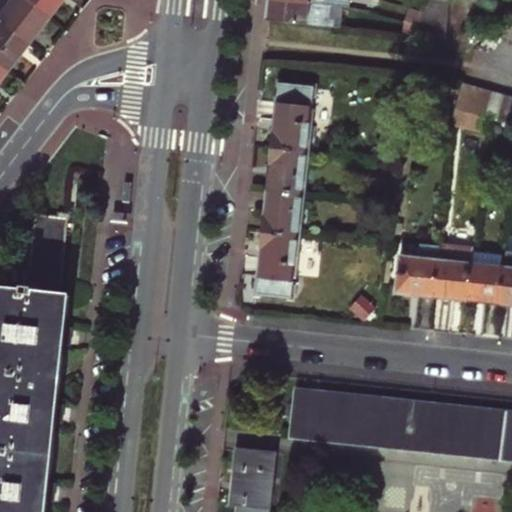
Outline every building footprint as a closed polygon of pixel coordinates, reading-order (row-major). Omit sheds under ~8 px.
[(28,0),(12,0),(0,16),(0,21),(28,43),(49,16),(28,0)] [(28,0),(49,16),(61,0),(28,0)] [(269,0),(269,3),(329,9),(343,11),(352,12),(353,0),(269,0)] [(421,15),(448,17),(449,3),(423,0),(421,15)] [(329,9),(269,3),(267,24),(335,31),(335,25),(328,25),(329,9)] [(335,25),(335,31),(342,32),(343,11),(329,9),(328,25),(335,25)] [(409,24),(420,27),(421,15),(411,12),(409,24)] [(421,15),(420,27),(446,29),(448,17),(421,15)] [(0,64),(7,70),(28,43),(0,21),(0,64)] [(407,38),(419,39),(420,27),(409,24),(407,38)] [(446,29),(420,27),(419,39),(445,42),(446,29)] [(465,82),(459,108),(473,112),(480,86),(465,82)] [(279,85),(272,150),(308,154),(315,88),(279,85)] [(494,91),(480,86),(473,112),(486,116),(494,91)] [(494,91),(486,116),(491,117),(501,120),(508,95),(494,91)] [(501,120),(511,123),(511,96),(508,95),(501,120)] [(272,150),(268,190),(304,194),(308,154),(272,150)] [(304,194),(268,190),(264,233),(299,236),(304,194)] [(0,511),(44,511),(46,500),(48,482),(54,422),(55,403),(61,346),(63,326),(66,296),(59,295),(66,214),(32,210),(25,270),(4,268),(2,289),(0,288),(0,511)] [(292,299),(299,236),(264,233),(257,295),(292,299)] [(441,262),(443,248),(425,246),(424,260),(402,258),(399,293),(437,298),(441,262)] [(443,248),(441,262),(437,298),(469,301),(473,266),(475,253),(475,251),(443,247),(443,248)] [(475,253),(473,266),(469,301),(503,305),(506,270),(508,257),(475,253)] [(511,306),(511,255),(508,255),(508,257),(506,270),(503,305),(511,306)] [(73,327),(63,326),(61,346),(71,347),(73,327)] [(245,380),(242,401),(263,404),(266,382),(245,380)] [(511,410),(301,387),(296,433),(511,458),(511,410)] [(65,404),(55,403),(54,422),(63,423),(65,404)] [(271,511),(279,451),(238,446),(232,499),(239,500),(237,511),(271,511)] [(57,483),(48,482),(46,500),(55,501),(57,483)]
